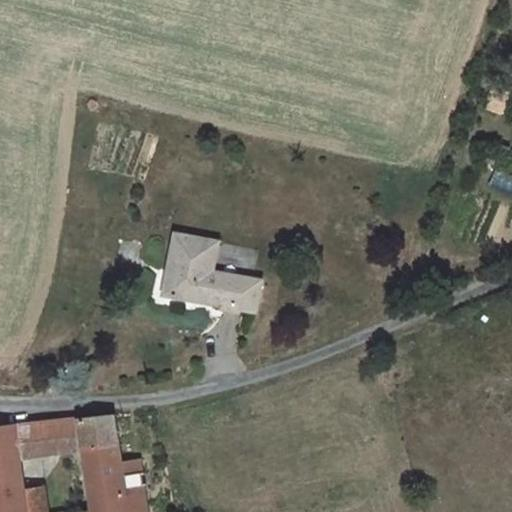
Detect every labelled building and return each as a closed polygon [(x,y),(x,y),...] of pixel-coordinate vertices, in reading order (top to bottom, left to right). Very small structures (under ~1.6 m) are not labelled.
[(511,141),(491,140),(489,157),(510,161),(511,152),(511,141)] [(262,290),(214,280),(218,249),(170,241),(162,302),(258,317),(262,290)] [(85,476),(121,471),(113,427),(79,432),(83,464),(85,476)] [(79,432),(58,435),(65,466),(83,464),(79,432)] [(58,435),(41,437),(47,470),(65,466),(58,435)] [(41,437),(15,440),(20,474),(47,470),(41,437)] [(26,511),(25,501),(20,474),(15,440),(0,442),(0,511),(26,511)] [(85,476),(91,511),(147,511),(140,471),(121,474),(121,471),(85,476)] [(25,501),(26,511),(52,511),(50,497),(25,501)]
